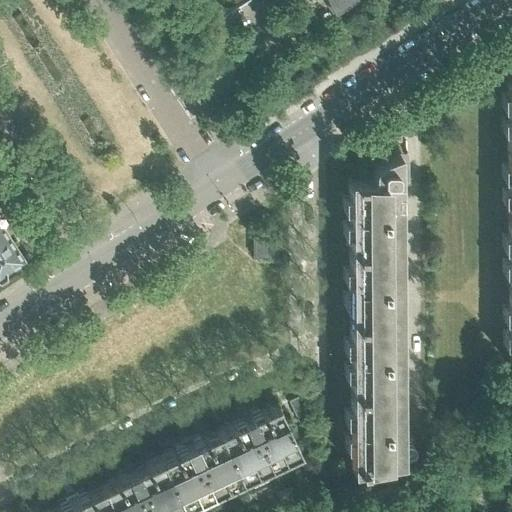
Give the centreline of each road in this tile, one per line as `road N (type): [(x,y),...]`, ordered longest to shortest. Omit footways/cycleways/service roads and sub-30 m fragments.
road 1 (residential): [(219,186),(508,0)]
road 2 (residential): [(219,186),(100,0)]
road 3 (residential): [(71,282),(219,186)]
road 4 (residential): [(0,170),(71,282)]
